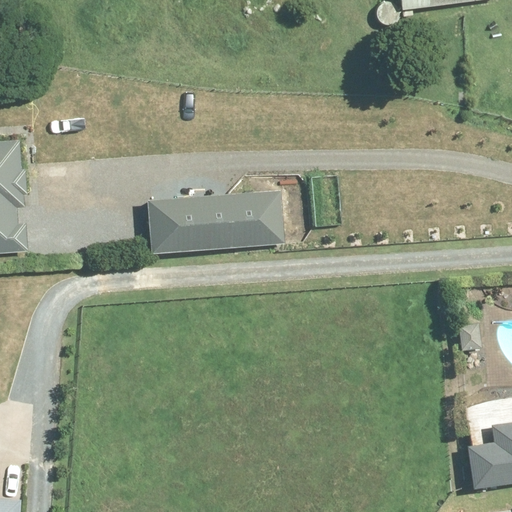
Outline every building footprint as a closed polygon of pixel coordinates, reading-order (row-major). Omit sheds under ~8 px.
[(402,0),(404,11),(500,0),(499,0),(402,0)] [(0,254),(30,253),(28,225),(17,226),(16,208),(24,208),(23,195),(29,195),(28,170),(22,170),(20,141),(0,142),(0,254)] [(146,200),(149,255),(285,247),(282,192),(146,200)] [(475,489),(511,484),(511,423),(494,426),(496,444),(469,448),(475,489)] [(0,511),(18,511),(19,502),(0,500),(0,511)]
